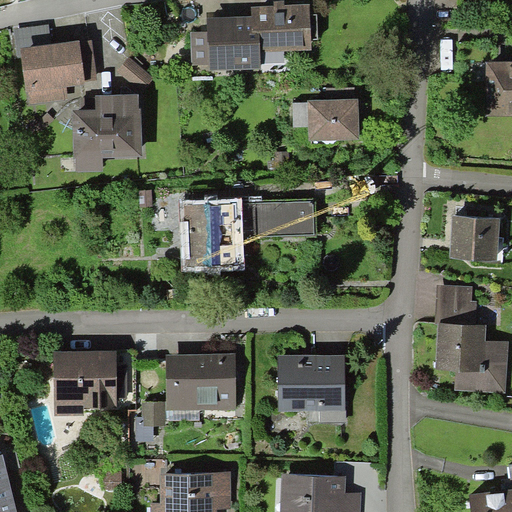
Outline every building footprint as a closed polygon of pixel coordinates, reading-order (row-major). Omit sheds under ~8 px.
[(274,5),(251,6),(252,15),(252,31),(260,31),(260,51),(311,49),(311,40),(310,15),(310,4),(285,5),(285,0),(274,0),(274,5)] [(252,15),(207,17),(208,31),(191,32),(192,65),(209,65),(209,71),(261,69),(260,51),(260,31),(252,31),(252,15)] [(52,44),(49,24),(14,29),(17,48),(21,48),(52,44)] [(52,44),(21,48),(27,93),(30,93),(31,104),(68,99),(67,87),(86,84),(85,82),(98,80),(92,40),(80,42),(80,40),(52,44)] [(154,78),(130,56),(118,70),(143,91),(154,78)] [(486,115),(511,115),(511,61),(486,62),(486,115)] [(96,109),(72,110),(73,159),(76,159),(76,173),(103,172),(103,158),(143,157),(141,109),(139,109),(138,94),(95,95),(96,109)] [(308,140),(359,139),(358,98),(307,100),(307,102),(308,127),(308,140)] [(308,127),(307,102),(293,103),(294,127),(308,127)] [(288,151),(275,151),(275,160),(268,160),(268,169),(289,169),(288,151)] [(152,190),(138,191),(139,208),(153,207),(152,190)] [(242,199),(181,200),(183,272),(244,271),(244,236),(316,235),(315,201),(243,202),(242,199)] [(450,259),(498,261),(500,218),(452,216),(450,259)] [(435,324),(438,324),(436,369),(456,370),(455,390),(505,392),(506,379),(507,379),(509,341),(486,340),(487,324),(476,323),(477,301),(472,301),(473,285),(437,284),(435,324)] [(54,351),(55,416),(84,416),(84,408),(116,408),(116,399),(127,399),(127,365),(117,365),(117,351),(54,351)] [(166,354),(167,410),(200,410),(236,409),(235,353),(166,354)] [(320,423),(346,423),(346,354),(279,355),(279,411),(320,411),(320,423)] [(165,401),(142,401),(142,416),(136,416),(136,441),(154,440),(154,426),(165,426),(165,401)] [(200,410),(167,410),(167,420),(200,420),(200,410)] [(21,467),(16,450),(6,453),(11,470),(21,467)] [(0,511),(17,511),(3,454),(0,454),(0,511)] [(117,470),(117,457),(99,457),(99,470),(104,470),(117,470)] [(122,489),(122,470),(117,470),(104,470),(104,490),(122,489)] [(150,511),(217,511),(217,509),(231,509),(231,472),(160,472),(161,503),(151,503),(150,511)] [(360,511),(361,493),(346,493),(346,477),(282,474),(280,511),(360,511)] [(471,511),(511,511),(511,489),(469,495),(471,511)]
